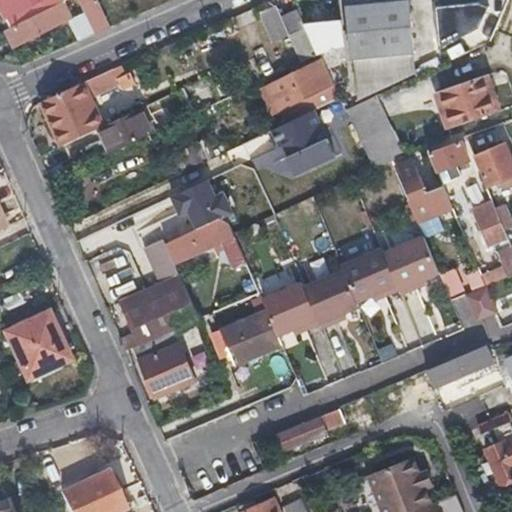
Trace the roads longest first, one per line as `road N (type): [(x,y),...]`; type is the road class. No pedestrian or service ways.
road 1 (residential): [(473,334),(154,459)]
road 2 (residential): [(0,111),(128,401)]
road 3 (residential): [(218,0),(0,101)]
road 4 (residential): [(0,443),(128,401)]
